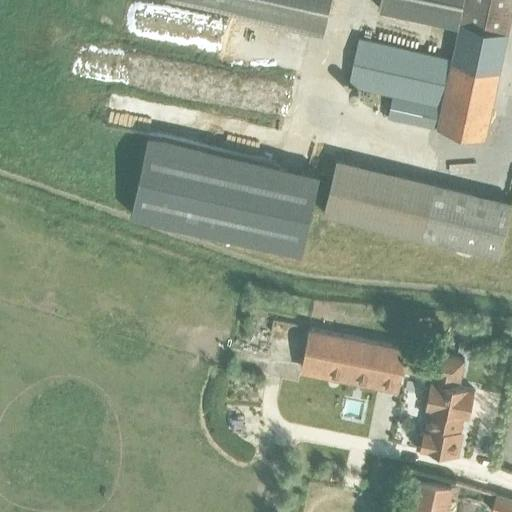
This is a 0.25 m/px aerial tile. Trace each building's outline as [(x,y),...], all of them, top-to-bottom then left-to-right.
[(330,0),(230,0),(326,21),(330,0)] [(459,24),(464,0),(380,0),(379,7),(459,24)] [(511,4),(511,0),(464,0),(459,24),(452,56),(438,126),(484,136),(511,4)] [(438,126),(452,56),(358,36),(348,83),(392,92),(387,115),(438,126)] [(148,140),(131,211),(302,251),(320,176),(320,174),(149,134),(148,140)] [(511,200),(337,157),(323,213),(498,255),(511,200)] [(296,335),(296,325),(275,323),(275,334),(296,335)] [(403,370),(406,346),(310,326),(301,370),(399,391),(403,370)] [(406,346),(403,370),(424,374),(425,372),(433,374),(426,407),(432,408),(428,429),(420,428),(417,446),(457,454),(462,429),(460,429),(463,415),(469,416),(474,388),(456,385),(457,379),(462,380),(466,357),(406,346)] [(490,399),(499,376),(483,369),(474,392),(490,399)] [(416,447),(415,426),(397,427),(397,447),(416,447)] [(381,463),(375,488),(394,492),(399,467),(381,463)] [(412,511),(448,511),(454,486),(420,478),(412,511)] [(511,511),(511,498),(497,494),(491,510),(498,511),(511,511)]
